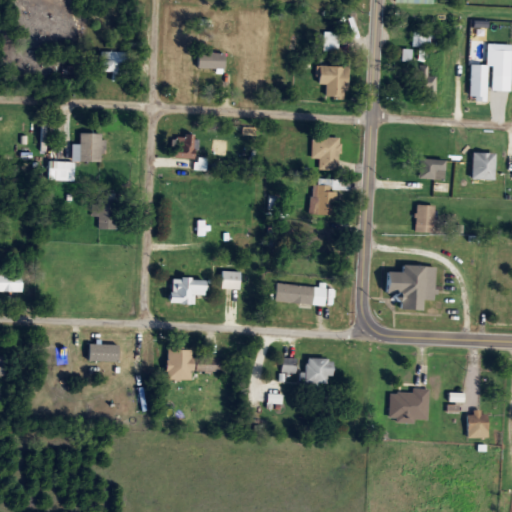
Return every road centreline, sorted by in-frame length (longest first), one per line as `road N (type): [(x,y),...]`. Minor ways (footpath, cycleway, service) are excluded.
road 1 (residential): [(145,375),(157,0)]
road 2 (residential): [(372,114),(0,96)]
road 3 (residential): [(361,330),(0,316)]
road 4 (secondary): [(361,330),(377,0)]
road 5 (secondary): [(511,336),(361,330)]
road 6 (residential): [(511,121),(372,114)]
